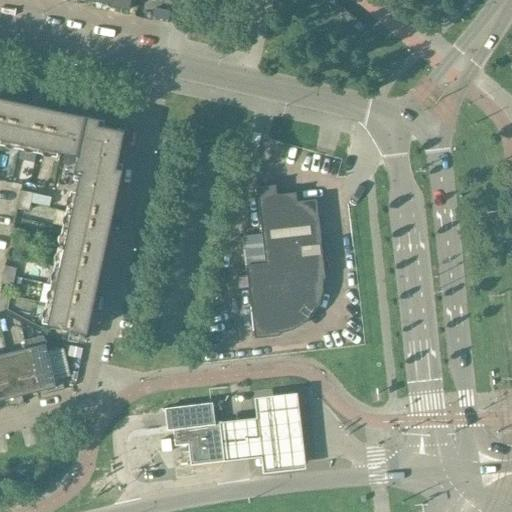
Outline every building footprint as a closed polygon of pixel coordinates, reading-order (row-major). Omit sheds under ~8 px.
[(109,0),(108,5),(107,5),(107,6),(128,11),(130,0),(109,0)] [(12,87),(3,85),(0,97),(9,99),(12,87)] [(21,89),(12,87),(9,99),(18,101),(21,89)] [(49,95),(41,93),(38,105),(47,107),(49,95)] [(58,97),(49,95),(47,107),(56,109),(58,97)] [(99,119),(0,98),(0,139),(76,156),(73,174),(78,175),(46,325),(86,334),(121,170),(115,168),(123,131),(97,125),(99,119)] [(315,200),(296,202),(295,192),(276,195),(275,185),(256,187),(264,263),(245,266),(254,338),(279,335),(279,333),(292,330),(303,324),(312,315),(318,304),(322,292),(322,279),(324,279),(315,200)] [(32,194),(20,191),(18,200),(30,203),(32,194)] [(30,203),(18,200),(16,209),(28,212),(30,203)] [(24,231),(12,229),(10,238),(22,240),(24,231)] [(22,240),(10,238),(8,247),(20,249),(22,240)] [(16,269),(4,266),(2,275),(14,278),(16,269)] [(14,278),(2,275),(0,284),(12,287),(14,278)] [(44,344),(25,349),(35,392),(63,385),(61,377),(53,379),(44,344)] [(25,349),(6,354),(17,397),(13,398),(15,405),(23,404),(21,396),(35,392),(25,349)] [(6,354),(0,355),(0,400),(13,398),(17,397),(6,354)] [(297,393),(253,397),(255,419),(220,423),(225,461),(259,457),(261,473),(305,468),(297,393)] [(211,403),(165,409),(166,419),(167,430),(173,429),(175,445),(188,444),(190,465),(225,461),(220,423),(213,424),(212,413),(211,403)]
